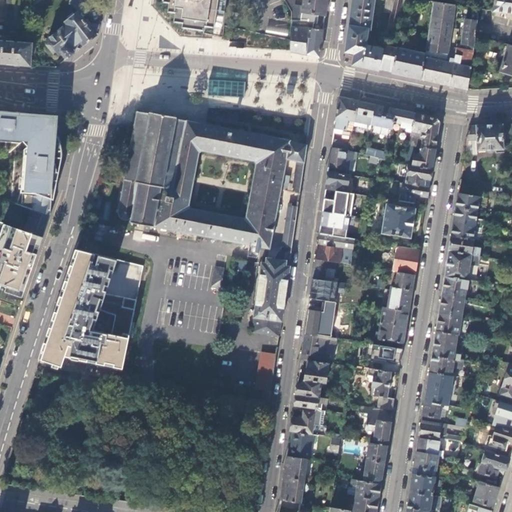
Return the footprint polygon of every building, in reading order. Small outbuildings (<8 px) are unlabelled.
[(0,0),(0,63),(30,66),(32,44),(21,43),(17,40),(14,42),(0,40),(0,0),(7,0),(5,30),(24,31),(19,25),(20,0),(0,0)] [(167,0),(170,5),(168,14),(175,15),(174,23),(183,24),(182,29),(204,33),(204,28),(213,29),(218,0),(167,0)] [(318,14),(325,15),(327,0),(302,0),(302,5),(294,4),(294,0),(284,0),(291,11),(291,19),(300,19),(301,11),(318,14)] [(352,0),(347,39),(365,42),(367,29),(369,29),(373,0),(352,0)] [(391,13),(393,0),(385,0),(384,12),(391,13)] [(511,0),(494,0),(493,10),(511,13),(511,0)] [(453,19),(455,4),(433,1),(431,16),(453,19)] [(474,45),(478,11),(472,10),(471,17),(467,16),(466,19),(465,18),(461,43),(474,45)] [(306,27),(306,53),(319,57),(323,28),(312,27),(313,21),(316,22),(318,14),(301,11),(300,19),(304,20),(306,20),(306,23),(306,27)] [(61,51),(67,58),(98,34),(99,25),(93,24),(88,28),(77,13),(65,22),(67,24),(47,40),(49,43),(47,45),(54,53),(55,51),(58,54),(59,53),(61,51)] [(453,19),(431,16),(426,42),(449,46),(453,19)] [(300,19),(291,19),(291,26),(304,27),(304,22),(304,20),(300,19)] [(290,40),(290,50),(306,53),(306,27),(304,27),(291,26),(290,40)] [(365,42),(347,39),(345,51),(354,53),(352,64),(379,70),(383,49),(367,45),(365,42)] [(421,78),(467,88),(474,50),(473,49),(460,47),(456,47),(455,54),(454,63),(446,61),(449,46),(426,42),(425,53),(421,78)] [(511,73),(511,44),(508,44),(500,70),(511,73)] [(390,72),(421,78),(425,53),(396,47),(390,72)] [(59,53),(64,60),(67,58),(61,51),(59,53)] [(351,66),(352,55),(345,54),(343,65),(351,66)] [(244,80),(208,78),(208,83),(207,91),(207,96),(243,98),(244,80)] [(353,127),(358,101),(338,97),(334,128),(351,133),(353,127)] [(371,125),(375,105),(358,101),(353,127),(370,130),(371,125)] [(392,122),(395,109),(375,105),(371,125),(391,129),(392,122)] [(411,129),(414,113),(395,109),(392,122),(401,124),(401,127),(411,129)] [(18,112),(0,111),(0,141),(20,143),(44,121),(33,115),(18,112)] [(130,222),(151,226),(159,187),(171,189),(184,121),(175,119),(175,116),(172,115),(172,117),(152,113),(152,111),(150,111),(149,114),(135,112),(135,113),(136,114),(134,125),(133,125),(132,127),(133,127),(133,129),(132,138),(130,138),(130,139),(131,140),(129,151),(128,151),(128,152),(127,153),(128,153),(126,164),(125,164),(125,166),(126,166),(124,179),(122,179),(122,180),(123,181),(121,192),(120,192),(119,194),(121,194),(119,204),(117,204),(117,206),(118,206),(117,211),(118,213),(118,215),(119,217),(121,219),(123,220),(125,220),(128,220),(130,219),(131,217),(130,222)] [(420,147),(434,150),(438,122),(436,118),(414,113),(411,129),(407,145),(420,147)] [(205,125),(184,121),(171,189),(159,187),(151,226),(269,249),(286,160),(297,162),(304,163),(306,145),(289,142),(289,141),(205,125)] [(468,126),(466,141),(474,140),(476,151),(502,149),(501,124),(468,126)] [(54,157),(61,157),(61,152),(61,148),(61,146),(60,142),(59,139),(58,136),(55,132),(54,130),(52,127),(51,127),(24,150),(24,151),(24,153),(24,155),(24,158),(24,162),(24,175),(24,179),(23,183),(23,188),(22,192),(21,196),(19,200),(18,202),(17,205),(30,209),(49,216),(52,190),(49,191),(47,180),(54,179),(55,169),(56,167),(56,166),(56,165),(54,162),(54,161),(54,159),(54,157)] [(349,143),(332,139),(331,147),(347,151),(349,143)] [(347,151),(331,147),(328,167),(348,171),(350,161),(356,163),(358,154),(347,151)] [(411,165),(431,169),(434,150),(420,147),(419,155),(413,154),(411,165)] [(386,153),(366,148),(364,155),(371,157),(380,159),(384,160),(386,153)] [(350,161),(348,171),(354,173),(356,163),(350,161)] [(299,193),(304,163),(297,162),(292,192),(299,193)] [(424,179),(429,180),(431,169),(411,165),(408,165),(404,183),(423,186),(424,179)] [(348,175),(327,171),(325,189),(335,191),(346,193),(348,175)] [(416,196),(426,198),(428,187),(423,186),(404,183),(400,182),(399,192),(400,192),(407,193),(406,194),(416,196)] [(459,185),(458,193),(472,195),(473,188),(459,185)] [(353,194),(335,191),(334,200),(324,198),(322,211),(350,216),(353,194)] [(407,193),(400,192),(399,201),(414,204),(416,196),(406,194),(407,193)] [(458,193),(455,208),(476,211),(477,204),(486,205),(487,198),(472,195),(458,193)] [(381,233),(409,237),(414,209),(386,204),(381,233)] [(297,207),(287,206),(282,247),(291,248),(297,207)] [(455,208),(453,222),(482,226),(483,220),(475,218),(476,211),(455,208)] [(23,230),(42,236),(49,216),(30,209),(23,230)] [(453,222),(451,235),(472,238),(473,232),(481,233),(482,226),(453,222)] [(334,227),(320,224),(319,234),(333,236),(334,227)] [(0,293),(20,301),(41,241),(3,228),(0,235),(0,293)] [(333,236),(319,234),(315,259),(335,262),(350,264),(354,240),(333,236)] [(451,235),(448,250),(479,256),(480,248),(472,246),(473,238),(472,238),(451,235)] [(396,272),(414,274),(418,250),(396,246),(392,271),(396,272)] [(74,248),(37,358),(61,366),(64,356),(123,368),(136,300),(105,294),(116,259),(74,248)] [(448,250),(444,276),(467,280),(467,279),(475,280),(479,256),(448,250)] [(265,264),(262,264),(251,333),(279,336),(289,268),(284,267),(285,262),(266,259),(265,264)] [(335,262),(315,259),(312,278),(333,281),(335,262)] [(210,288),(219,290),(223,270),(214,268),(210,288)] [(386,308),(408,311),(414,274),(396,272),(394,287),(390,287),(386,308)] [(444,276),(441,293),(464,298),(467,280),(444,276)] [(333,281),(312,278),(309,299),(334,302),(336,285),(344,286),(344,283),(333,281)] [(441,293),(438,312),(461,316),(464,298),(441,293)] [(334,302),(309,299),(304,333),(324,336),(325,329),(326,329),(327,318),(321,318),(322,312),(356,316),(358,305),(334,302)] [(377,339),(403,343),(408,311),(386,308),(383,307),(377,339)] [(438,312),(435,331),(458,334),(461,316),(438,312)] [(435,331),(431,355),(463,360),(463,359),(459,358),(460,353),(454,352),(457,335),(458,335),(458,334),(435,331)] [(324,336),(304,333),(300,360),(306,360),(328,363),(329,357),(314,355),(315,350),(323,351),(324,339),(325,336),(324,336)] [(352,344),(352,340),(325,336),(324,339),(328,340),(328,341),(352,344)] [(400,363),(402,348),(368,343),(365,357),(400,363)] [(263,390),(271,392),(276,354),(262,353),(257,389),(263,390)] [(431,355),(429,371),(452,375),(452,374),(451,374),(452,367),(461,368),(463,360),(431,355)] [(328,363),(306,360),(304,380),(321,382),(325,382),(328,363)] [(511,363),(509,363),(500,394),(511,397),(511,363)] [(377,408),(392,410),(394,398),(387,397),(391,371),(368,368),(367,377),(369,377),(368,380),(372,381),(371,386),(373,386),(372,393),(375,393),(374,395),(379,396),(377,408)] [(429,371),(424,401),(447,404),(449,394),(450,394),(452,385),(450,385),(452,375),(429,371)] [(303,384),(297,383),(296,394),(318,397),(318,396),(321,382),(304,380),(303,384)] [(262,405),(269,406),(269,405),(271,392),(263,390),(262,405)] [(318,397),(296,394),(294,405),(315,408),(316,408),(317,402),(326,404),(327,398),(318,396),(318,397)] [(450,394),(449,394),(447,404),(448,405),(454,406),(455,395),(450,394)] [(424,401),(422,415),(439,418),(440,408),(447,409),(448,405),(447,404),(424,401)] [(492,425),(496,427),(511,431),(511,407),(499,403),(492,425)] [(373,443),(387,445),(392,410),(377,408),(359,405),(358,412),(360,415),(366,416),(364,429),(367,433),(375,434),(373,443)] [(302,418),(292,417),(290,431),(292,432),(312,434),(318,435),(320,425),(322,425),(322,423),(323,423),(324,413),(315,412),(303,410),(302,418)] [(466,427),(468,419),(456,417),(454,425),(466,427)] [(421,423),(419,434),(463,441),(464,436),(445,433),(446,427),(465,430),(466,427),(454,425),(441,423),(440,426),(421,423)] [(511,431),(496,427),(493,435),(489,434),(486,441),(488,442),(499,446),(505,447),(505,446),(507,441),(511,443),(511,431)] [(290,448),(288,448),(287,456),(306,458),(309,459),(312,434),(292,432),(290,448)] [(338,453),(340,438),(332,437),(330,452),(338,453)] [(418,438),(416,452),(438,455),(440,441),(418,438)] [(363,481),(380,484),(387,445),(373,443),(369,442),(363,481)] [(488,442),(485,450),(486,450),(497,453),(499,446),(488,442)] [(504,469),(508,457),(497,453),(486,450),(478,472),(496,477),(499,467),(504,469)] [(416,452),(413,467),(435,471),(436,470),(439,471),(442,456),(438,455),(416,452)] [(287,456),(284,478),(303,481),(306,458),(287,456)] [(470,470),(457,466),(456,473),(460,475),(468,478),(470,470)] [(413,467),(410,491),(432,495),(435,471),(413,467)] [(284,478),(280,500),(299,503),(300,503),(303,481),(284,478)] [(355,496),(378,499),(380,484),(363,481),(351,479),(350,485),(357,486),(355,496)] [(475,494),(473,501),(492,507),(499,487),(479,481),(475,494)] [(410,491),(407,507),(432,511),(432,510),(429,510),(432,495),(410,491)] [(439,511),(441,496),(432,495),(429,510),(432,510),(432,511),(439,511)] [(353,511),(354,511),(375,511),(378,499),(355,496),(353,511)] [(299,503),(280,500),(278,511),(305,511),(298,511),(299,503)]
